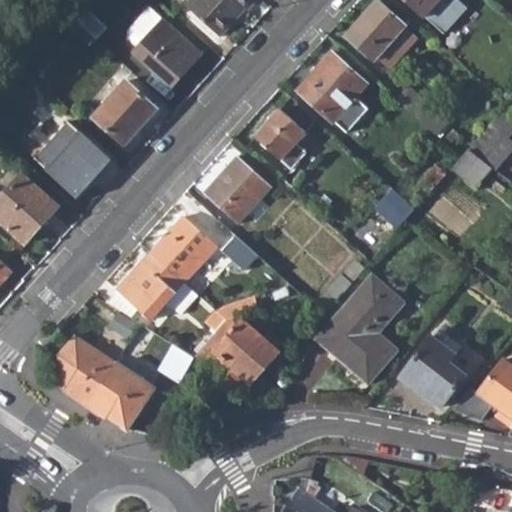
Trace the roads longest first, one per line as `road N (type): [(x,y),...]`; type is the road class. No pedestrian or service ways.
road 1 (residential): [(324,0),(0,353)]
road 2 (residential): [(179,509),(232,467),(309,427),(511,459)]
